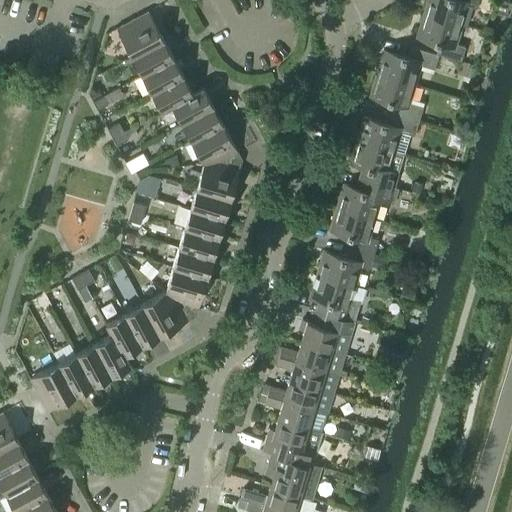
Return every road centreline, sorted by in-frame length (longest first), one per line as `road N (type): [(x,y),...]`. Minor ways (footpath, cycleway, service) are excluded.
road 1 (residential): [(328,13),(334,51),(249,331),(216,369),(183,511)]
road 2 (unknown): [(511,149),(405,511)]
road 3 (unclassified): [(474,511),(511,385)]
